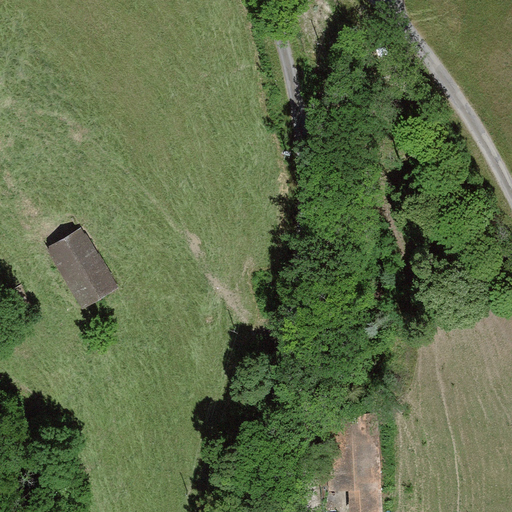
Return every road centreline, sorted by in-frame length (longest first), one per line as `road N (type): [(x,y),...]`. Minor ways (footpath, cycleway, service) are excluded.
road 1 (unclassified): [(270,0),(299,123),(304,203),(255,511)]
road 2 (residential): [(511,193),(439,70),(384,6)]
